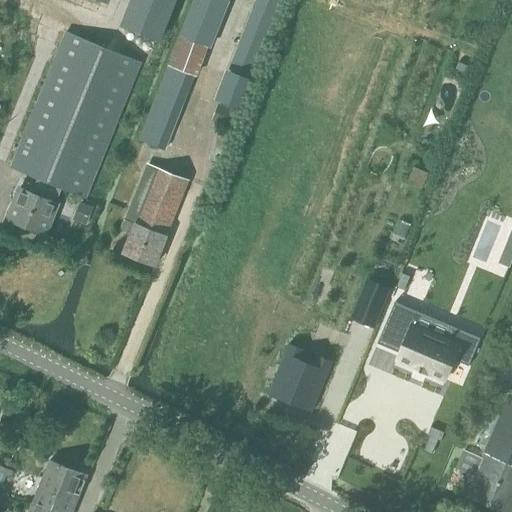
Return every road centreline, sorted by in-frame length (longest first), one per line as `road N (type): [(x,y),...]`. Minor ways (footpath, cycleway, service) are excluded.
road 1 (tertiary): [(345,511),(0,343)]
road 2 (track): [(120,0),(112,21),(60,19),(0,188)]
